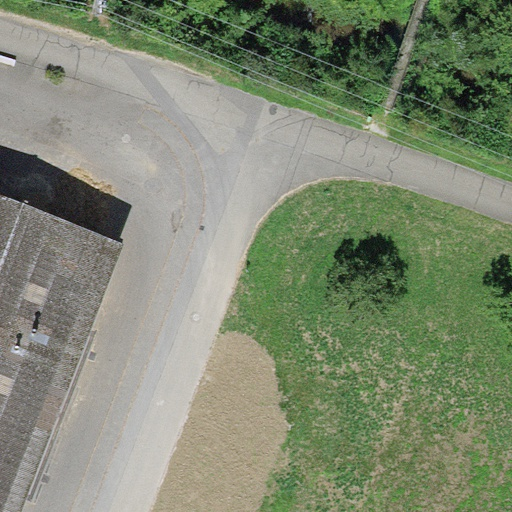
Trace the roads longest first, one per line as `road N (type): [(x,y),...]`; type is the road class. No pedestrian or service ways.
road 1 (residential): [(116,511),(259,124)]
road 2 (track): [(0,38),(259,124)]
road 3 (track): [(259,124),(511,207)]
